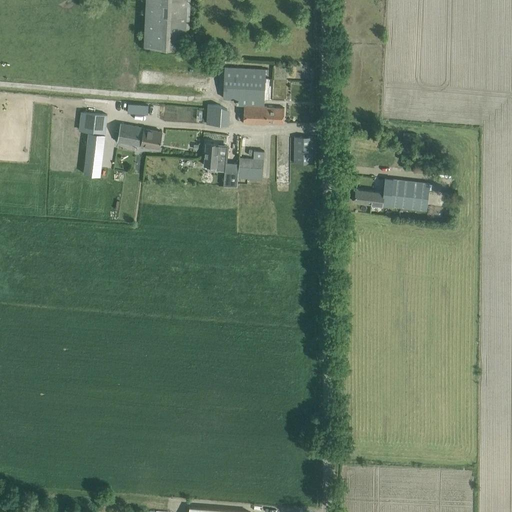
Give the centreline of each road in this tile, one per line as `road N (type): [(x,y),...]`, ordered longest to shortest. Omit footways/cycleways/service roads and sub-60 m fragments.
road 1 (tertiary): [(326,511),(325,129)]
road 2 (residential): [(325,129),(164,125)]
road 3 (tertiary): [(325,129),(326,0)]
